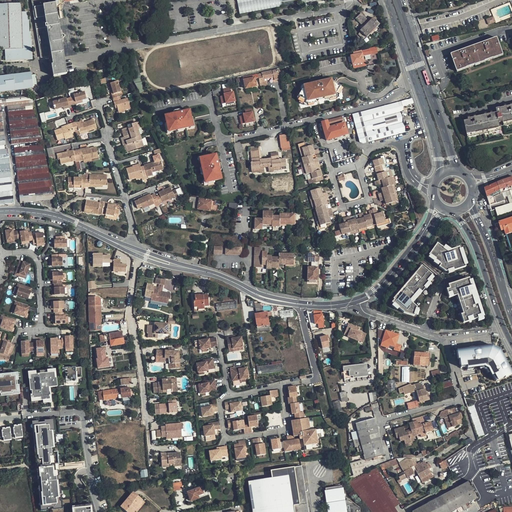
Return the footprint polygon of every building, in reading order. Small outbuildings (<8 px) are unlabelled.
[(11,59),(31,59),(31,47),(30,47),(29,38),(28,19),(27,19),(26,11),(21,11),(20,0),(0,0),(0,47),(4,48),(5,59),(11,59)] [(69,74),(55,0),(33,0),(44,56),(52,54),(54,65),(52,65),(54,76),(69,74)] [(236,0),(239,13),(283,6),(281,0),(236,0)] [(380,25),(374,19),(369,24),(368,22),(369,21),(362,14),(356,19),(364,26),(365,27),(361,32),(367,38),(380,25)] [(502,50),(496,36),(451,54),(456,68),(502,50)] [(353,64),(364,62),(362,55),(362,54),(358,54),(357,52),(354,53),(354,55),(351,56),(353,64)] [(263,75),(259,75),(260,77),(261,83),(267,82),(266,79),(275,77),(276,80),(282,78),(281,70),(263,74),(263,75)] [(247,88),(258,85),(256,78),(260,77),(259,75),(259,73),(259,72),(258,73),(255,73),(255,74),(244,77),(247,88)] [(32,76),(32,73),(0,76),(0,91),(34,87),(33,84),(37,84),(36,75),(32,76)] [(341,87),(331,81),(321,83),(322,85),(316,86),(316,85),(306,87),(299,97),(306,101),(307,104),(315,102),(314,100),(329,96),(330,98),(337,97),(337,94),(341,87)] [(113,99),(122,96),(117,82),(110,84),(111,88),(113,94),(111,95),(113,99)] [(343,88),(341,87),(337,94),(337,97),(330,98),(329,96),(314,100),(315,102),(307,104),(306,101),(299,97),(298,99),(300,100),(300,101),(305,105),(306,106),(307,106),(309,107),(314,106),(315,104),(317,104),(317,103),(319,103),(320,101),(325,100),(326,101),(328,101),(330,100),(332,101),(337,100),(338,99),(340,98),(339,96),(342,91),(342,90),(343,88)] [(68,106),(72,105),(76,104),(76,103),(83,101),(87,100),(85,93),(85,92),(74,95),(74,97),(70,98),(67,99),(66,98),(53,102),(54,108),(55,110),(59,109),(68,106)] [(234,92),(225,94),(226,95),(222,96),(223,104),(227,103),(236,101),(234,92)] [(42,141),(32,96),(4,99),(0,99),(0,145),(6,145),(2,107),(8,106),(13,144),(42,141)] [(113,99),(114,103),(115,106),(117,106),(117,108),(118,112),(124,110),(130,108),(127,99),(123,100),(122,96),(113,99)] [(389,136),(390,135),(406,131),(401,111),(404,111),(402,101),(354,114),(360,137),(361,141),(363,142),(389,136)] [(504,124),(511,122),(511,101),(500,104),(500,107),(501,111),(497,111),(496,109),(463,116),(467,136),(500,129),(500,125),(499,122),(503,121),(504,124)] [(175,114),(166,116),(168,123),(170,129),(172,129),(173,131),(179,130),(179,129),(186,127),(186,128),(192,127),(192,124),(194,124),(193,118),(191,110),(182,112),(175,114)] [(254,112),(245,114),(245,116),(241,116),(243,124),(247,123),(256,121),(254,112)] [(348,134),(345,123),(330,127),(330,126),(345,122),(343,116),(328,120),(322,122),(327,140),(348,134)] [(69,126),(54,131),(57,141),(64,139),(72,136),(71,133),(75,132),(78,131),(79,134),(86,132),(87,133),(97,130),(93,121),(82,124),(81,123),(76,124),(76,123),(72,124),(68,125),(69,126)] [(128,145),(130,152),(145,147),(142,136),(139,128),(141,128),(140,122),(133,124),(133,127),(129,128),(123,130),(125,137),(122,138),(123,143),(124,147),(126,146),(128,145)] [(280,134),(282,145),(291,144),(290,133),(280,134)] [(243,152),(241,143),(235,145),(237,153),(243,152)] [(306,143),(299,145),(303,158),(306,157),(303,148),(307,147),(306,143)] [(43,144),(15,147),(22,203),(55,199),(43,144)] [(317,154),(320,153),(319,149),(314,151),(313,145),(307,147),(303,148),(306,157),(303,158),(304,162),(305,166),(307,174),(311,173),(312,179),(315,178),(316,182),(324,180),(322,170),(320,166),(314,168),(314,165),(315,163),(320,162),(319,158),(318,158),(313,159),(312,158),(311,156),(317,154)] [(0,205),(16,203),(9,148),(0,148),(0,205)] [(77,150),(56,154),(57,159),(60,158),(61,164),(74,161),(75,163),(79,162),(83,161),(91,159),(98,158),(96,148),(89,149),(81,151),(80,149),(77,150)] [(259,149),(253,150),(254,161),(253,161),(253,162),(251,163),(252,170),(265,169),(265,166),(269,166),(270,168),(282,167),(281,160),(280,160),(280,158),(278,158),(278,155),(272,155),(272,156),(260,158),(259,149)] [(219,163),(217,154),(210,156),(204,158),(204,160),(202,161),(203,167),(204,167),(206,174),(205,174),(206,180),(209,180),(209,182),(216,181),(223,179),(221,170),(219,163)] [(161,161),(159,155),(153,156),(154,163),(145,165),(145,166),(141,167),(140,165),(133,167),(127,169),(131,180),(137,178),(144,176),(147,175),(148,176),(153,175),(152,172),(163,169),(161,161)] [(385,172),(383,169),(382,165),(386,164),(384,158),(382,159),(374,161),(377,171),(380,181),(376,182),(377,186),(381,185),(385,183),(386,188),(382,189),(384,193),(382,193),(380,194),(381,198),(382,202),(385,201),(386,200),(387,204),(391,203),(397,202),(396,199),(394,194),(392,186),(394,185),(392,180),(392,177),(390,178),(388,171),(385,172)] [(81,178),(68,178),(68,188),(73,188),(73,186),(81,186),(81,189),(85,189),(85,187),(89,187),(89,185),(102,185),(107,185),(107,175),(89,175),(89,173),(85,173),(85,175),(81,175),(81,178)] [(307,174),(310,184),(316,182),(315,178),(312,179),(311,173),(307,174)] [(485,188),(487,196),(490,205),(500,201),(499,194),(500,193),(499,190),(511,185),(511,177),(502,180),(485,188)] [(159,203),(163,202),(175,197),(175,198),(179,197),(176,189),(172,191),(171,187),(159,193),(160,194),(156,196),(155,194),(151,196),(150,194),(136,200),(139,209),(142,207),(143,209),(155,204),(156,207),(160,205),(159,203)] [(321,188),(312,191),(313,196),(314,200),(315,200),(317,208),(316,208),(317,212),(319,216),(321,225),(325,224),(331,222),(330,217),(335,216),(334,212),(333,208),(328,209),(326,208),(325,205),(328,205),(327,200),(330,199),(329,196),(328,192),(323,193),(321,188)] [(494,209),(497,217),(511,212),(511,190),(506,192),(509,204),(494,209)] [(200,198),(195,197),(192,197),(188,198),(190,202),(191,203),(195,201),(194,208),(199,209),(211,211),(218,211),(219,211),(220,206),(218,205),(216,205),(217,201),(213,200),(200,198)] [(107,203),(103,202),(98,201),(98,203),(85,200),(83,209),(91,211),(91,214),(96,215),(96,214),(99,214),(100,211),(101,211),(105,212),(104,215),(112,217),(113,214),(117,215),(118,210),(114,209),(114,206),(112,206),(106,205),(107,203)] [(238,211),(238,209),(238,203),(230,203),(229,210),(238,211)] [(340,224),(343,234),(352,232),(352,231),(360,229),(360,230),(368,227),(378,225),(386,223),(386,221),(384,213),(379,215),(378,209),(374,210),(374,211),(375,215),(371,216),(365,217),(364,213),(360,215),(362,220),(361,222),(358,223),(357,219),(353,220),(352,218),(352,217),(348,218),(344,219),(346,223),(340,224)] [(296,225),(296,214),(289,214),(281,214),(281,216),(274,216),(274,212),(264,211),(264,219),(256,219),(256,226),(256,230),(264,230),(264,225),(273,225),(273,227),(281,227),(281,224),(289,225),(296,225)] [(320,230),(327,228),(325,224),(321,225),(319,216),(316,217),(320,230)] [(511,217),(499,222),(502,230),(505,229),(505,232),(506,234),(511,232),(511,230),(511,229),(511,217)] [(18,240),(17,232),(14,233),(13,231),(6,232),(7,242),(11,241),(11,243),(15,243),(15,240),(18,240)] [(26,242),(26,244),(30,244),(30,241),(33,241),(32,237),(32,233),(29,234),(28,232),(21,233),(21,240),(22,243),(26,242)] [(33,241),(34,245),(37,245),(37,247),(41,246),(41,244),(45,244),(43,234),(36,234),(36,237),(32,237),(33,241)] [(350,247),(331,251),(324,252),(323,297),(339,296),(353,293),(367,286),(376,277),(386,264),(401,248),(398,246),(391,236),(385,237),(367,242),(350,247)] [(55,248),(67,248),(67,241),(65,241),(65,237),(56,237),(56,241),(55,241),(55,248)] [(437,243),(429,255),(428,257),(434,261),(433,262),(438,265),(439,263),(440,264),(439,267),(445,271),(447,271),(448,273),(454,271),(453,270),(465,266),(464,265),(467,264),(462,248),(459,249),(459,247),(451,250),(445,246),(443,248),(437,243)] [(295,264),(295,254),(280,253),(280,257),(273,257),(273,255),(268,256),(268,252),(263,252),(263,248),(256,248),(255,267),(263,267),(263,265),(268,265),(267,269),(273,269),(273,267),(280,268),(280,264),(295,264)] [(317,280),(318,262),(314,261),(314,257),(312,254),(312,251),(310,251),(310,253),(308,253),(308,261),(311,262),(311,266),(307,266),(307,280),(317,280)] [(53,263),(53,266),(63,266),(62,258),(60,258),(60,255),(52,255),(52,258),(50,258),(50,263),(53,263)] [(102,255),(93,255),(93,268),(109,268),(109,257),(102,257),(102,255)] [(21,261),(16,275),(19,277),(20,274),(27,277),(31,265),(28,264),(27,265),(24,264),(24,263),(21,261)] [(112,272),(125,272),(125,265),(119,265),(119,261),(112,261),(112,272)] [(394,299),(392,302),(393,303),(392,305),(397,310),(398,308),(404,312),(414,316),(414,314),(416,315),(418,309),(416,308),(416,307),(414,300),(425,288),(426,289),(430,283),(429,282),(434,277),(421,265),(393,299),(394,299)] [(55,284),(61,284),(61,280),(63,280),(63,279),(63,273),(63,272),(53,273),(53,276),(51,277),(51,281),(53,281),(53,284),(55,284)] [(461,314),(464,322),(482,316),(472,286),(474,285),(472,279),(469,280),(468,278),(448,284),(450,288),(446,289),(449,297),(457,295),(463,314),(461,314)] [(19,289),(17,295),(29,299),(30,296),(28,295),(30,292),(31,293),(32,289),(18,284),(17,288),(19,289)] [(63,287),(63,284),(61,284),(55,284),(55,288),(53,288),(53,291),(55,291),(55,295),(65,295),(65,294),(65,288),(65,287),(63,287)] [(158,286),(152,285),(150,297),(159,298),(158,301),(163,301),(167,302),(168,298),(169,292),(161,290),(157,289),(158,286)] [(193,302),(194,307),(197,307),(197,310),(204,309),(204,307),(209,306),(207,295),(200,295),(200,294),(194,295),(195,302),(193,302)] [(102,299),(99,299),(98,297),(95,297),(88,297),(88,305),(99,305),(102,305),(102,299)] [(236,301),(216,303),(217,310),(237,308),(236,301)] [(17,307),(15,314),(27,318),(28,314),(26,314),(28,310),(29,311),(30,307),(16,302),(15,306),(17,307)] [(55,313),(62,313),(62,309),(64,309),(64,302),(54,302),(54,306),(52,306),(52,310),(54,310),(54,313),(55,313)] [(99,305),(88,305),(88,314),(100,313),(99,305)] [(312,310),(313,316),(314,324),(316,324),(322,323),(322,322),(321,314),(321,310),(312,310)] [(267,312),(255,314),(256,320),(257,323),(257,327),(269,324),(267,312)] [(62,313),(55,313),(56,317),(54,317),(54,321),(56,321),(56,324),(66,324),(66,317),(64,317),(64,313),(62,313)] [(88,314),(89,323),(100,322),(100,313),(88,314)] [(3,321),(1,328),(12,332),(14,329),(12,328),(14,325),(15,325),(16,322),(2,316),(1,321),(3,321)] [(151,324),(143,324),(143,332),(145,332),(145,336),(154,336),(154,332),(164,331),(164,321),(153,321),(153,324),(151,324)] [(100,322),(89,323),(89,331),(91,338),(101,336),(100,331),(101,331),(100,322)] [(358,327),(347,323),(344,330),(348,332),(347,336),(357,340),(358,339),(362,341),(366,333),(361,331),(360,332),(357,331),(357,330),(358,327)] [(398,335),(385,330),(378,328),(378,329),(378,331),(384,333),(382,340),(380,345),(383,346),(384,343),(394,346),(393,349),(398,351),(400,345),(395,344),(398,335)] [(121,331),(108,334),(104,335),(105,342),(109,341),(122,338),(121,331)] [(321,336),(322,352),(330,351),(328,335),(321,336)] [(62,341),(63,348),(67,348),(67,349),(74,349),(73,338),(71,338),(71,337),(66,337),(66,339),(62,339),(62,341)] [(123,344),(122,338),(109,341),(105,342),(105,347),(110,346),(123,344)] [(200,346),(200,349),(202,349),(208,348),(210,347),(217,346),(215,338),(199,340),(200,346)] [(231,339),(227,340),(229,354),(233,354),(232,351),(238,350),(242,350),(241,340),(236,340),(231,341),(231,339)] [(63,348),(62,341),(59,341),(59,340),(54,340),(54,341),(52,341),(52,352),(59,352),(59,350),(63,349),(63,348)] [(8,356),(7,358),(11,359),(16,345),(12,344),(11,345),(8,344),(8,343),(5,341),(1,353),(8,356)] [(34,352),(33,344),(30,344),(30,342),(25,343),(25,344),(23,344),(23,355),(30,355),(30,353),(34,352)] [(33,344),(34,352),(37,352),(37,354),(45,354),(44,343),(42,343),(42,342),(37,342),(37,344),(33,344)] [(472,369),(472,367),(479,366),(480,368),(483,368),(486,370),(488,373),(490,371),(492,375),(495,381),(498,380),(504,376),(505,377),(511,373),(499,349),(492,345),(456,350),(457,359),(459,358),(460,365),(461,368),(467,367),(467,370),(472,369)] [(104,348),(96,349),(97,359),(96,359),(97,368),(109,366),(108,357),(105,357),(104,348)] [(166,359),(167,370),(178,369),(176,351),(172,351),(165,351),(154,351),(153,358),(163,359),(166,359)] [(413,365),(425,366),(425,364),(430,365),(431,353),(429,353),(414,352),(413,365)] [(399,361),(407,361),(407,357),(403,356),(402,360),(396,360),(396,365),(399,365),(399,361)] [(204,362),(197,364),(198,372),(203,371),(208,370),(208,369),(214,368),(213,358),(206,359),(207,362),(204,362)] [(257,375),(284,371),(283,363),(256,367),(257,375)] [(341,372),(342,378),(367,375),(366,363),(343,366),(343,372),(341,372)] [(60,377),(57,378),(58,387),(65,386),(65,384),(64,381),(66,381),(66,382),(77,381),(77,377),(79,377),(82,376),(81,367),(76,367),(65,368),(66,371),(63,371),(63,369),(64,369),(64,366),(59,367),(60,377)] [(230,368),(232,381),(240,379),(245,379),(248,378),(247,368),(241,369),(238,369),(238,367),(230,368)] [(29,380),(31,380),(30,376),(55,373),(55,378),(57,378),(56,369),(29,372),(29,380)] [(431,372),(432,378),(441,376),(439,370),(431,372)] [(18,373),(0,374),(0,377),(3,377),(3,376),(11,375),(11,377),(16,376),(17,382),(19,382),(18,373)] [(49,392),(49,388),(50,388),(58,387),(57,378),(55,378),(55,373),(30,376),(31,380),(29,380),(31,391),(32,391),(33,398),(41,397),(41,400),(43,400),(50,399),(50,396),(51,396),(50,392),(49,392)] [(0,394),(3,394),(3,395),(13,394),(13,393),(18,392),(17,386),(18,386),(17,382),(16,376),(11,377),(11,375),(3,376),(3,377),(0,377),(0,394)] [(206,383),(199,384),(200,393),(205,392),(210,391),(210,390),(216,389),(215,379),(208,380),(209,383),(206,383)] [(450,379),(442,382),(443,387),(437,389),(440,400),(455,395),(450,379)] [(151,384),(152,393),(156,393),(157,393),(176,392),(175,384),(170,384),(169,380),(164,380),(164,382),(160,382),(156,383),(151,384)] [(410,384),(403,386),(404,390),(399,391),(401,396),(405,394),(405,393),(412,391),(410,384)] [(13,393),(13,394),(3,395),(3,397),(20,395),(19,386),(18,386),(17,386),(18,392),(13,393)] [(295,386),(287,387),(289,397),(287,398),(288,404),(290,403),(295,402),(294,397),(297,396),(295,386)] [(421,386),(415,388),(418,399),(419,401),(429,398),(427,393),(426,394),(424,388),(422,388),(421,386)] [(120,394),(120,398),(121,398),(129,397),(130,397),(130,396),(129,392),(129,387),(119,388),(120,394)] [(50,388),(49,388),(49,392),(50,392),(51,396),(50,396),(50,399),(43,400),(43,404),(52,403),(50,388)] [(103,400),(117,399),(117,395),(116,392),(114,392),(114,389),(102,391),(103,400)] [(260,400),(261,407),(272,405),(271,402),(276,401),(275,397),(278,396),(276,389),(269,391),(269,395),(259,396),(260,400)] [(41,400),(41,397),(33,398),(32,391),(31,391),(32,402),(41,401),(41,400)] [(418,399),(406,403),(407,409),(420,405),(419,401),(418,399)] [(332,402),(335,413),(342,411),(339,400),(332,402)] [(231,401),(224,402),(226,409),(230,408),(231,412),(242,410),(240,401),(232,403),(231,401)] [(295,419),(303,418),(302,412),(299,412),(297,402),(295,402),(290,403),(291,414),(294,413),(295,419)] [(153,407),(153,415),(175,413),(175,403),(166,404),(157,405),(157,406),(153,407)] [(209,406),(201,407),(202,416),(213,414),(212,413),(212,412),(214,411),(218,411),(217,403),(209,405),(209,406)] [(360,411),(362,415),(373,411),(371,406),(367,407),(368,408),(360,411)] [(461,419),(459,413),(449,416),(450,422),(452,427),(458,425),(457,420),(461,419)] [(247,426),(248,432),(252,432),(251,428),(258,426),(256,416),(247,417),(249,425),(247,426)] [(300,449),(300,451),(320,447),(319,439),(318,435),(317,428),(308,430),(305,430),(303,418),(295,419),(290,420),(293,434),(297,434),(298,438),(300,449)] [(374,419),(356,424),(358,429),(360,437),(361,442),(366,460),(384,454),(386,454),(376,418),(374,419)] [(234,419),(227,420),(228,427),(233,426),(234,430),(243,428),(245,428),(245,426),(243,419),(234,421),(234,419)] [(425,432),(432,430),(430,423),(424,425),(422,419),(413,422),(408,423),(410,431),(405,432),(403,427),(394,430),(396,438),(399,437),(400,441),(403,440),(404,444),(410,442),(409,437),(412,436),(416,435),(420,433),(421,437),(425,436),(425,434),(426,433),(425,432)] [(54,420),(32,423),(36,463),(39,463),(37,441),(36,442),(34,430),(36,429),(35,425),(39,424),(45,423),(45,424),(51,423),(52,428),(53,428),(54,435),(52,435),(53,444),(55,444),(55,450),(54,450),(55,461),(56,461),(57,465),(53,465),(54,471),(56,471),(56,477),(58,476),(59,485),(58,485),(58,494),(60,494),(60,502),(59,502),(60,507),(54,507),(54,508),(48,509),(48,508),(44,508),(43,502),(42,502),(41,492),(42,492),(41,480),(40,480),(39,470),(37,470),(41,511),(63,509),(59,471),(60,471),(59,464),(58,453),(57,453),(54,420)] [(201,426),(203,436),(204,435),(209,434),(217,433),(216,429),(220,428),(219,421),(208,423),(208,425),(201,426)] [(39,424),(35,425),(36,429),(34,430),(36,442),(37,441),(39,463),(40,470),(39,470),(40,480),(41,480),(42,492),(41,492),(42,502),(43,502),(44,508),(48,508),(48,509),(54,508),(54,507),(60,507),(59,502),(60,502),(60,494),(58,494),(58,485),(59,485),(58,476),(56,477),(56,471),(54,471),(53,465),(57,465),(56,461),(55,461),(54,450),(55,450),(55,444),(53,444),(52,435),(54,435),(53,428),(52,428),(51,423),(45,424),(45,423),(39,424)] [(155,431),(155,438),(164,437),(176,436),(176,438),(180,438),(179,430),(181,430),(181,424),(166,425),(167,427),(164,427),(159,428),(160,431),(155,431)] [(23,438),(22,425),(18,426),(14,426),(15,428),(14,428),(13,428),(10,429),(11,436),(15,435),(16,435),(16,438),(23,438)] [(11,440),(11,436),(10,429),(10,428),(6,428),(6,429),(5,429),(3,429),(3,431),(2,431),(0,431),(0,438),(3,438),(4,438),(5,441),(11,440)] [(452,438),(460,433),(458,430),(450,435),(451,436),(445,440),(446,443),(452,438)] [(292,450),(300,449),(298,438),(294,439),(293,434),(290,435),(292,450)] [(283,448),(284,451),(292,450),(290,435),(286,436),(286,440),(282,441),(283,448)] [(260,442),(259,437),(252,438),(253,446),(255,445),(256,455),(265,453),(263,442),(262,443),(260,443),(260,442)] [(283,448),(282,441),(279,441),(279,438),(270,439),(272,449),(283,448)] [(234,444),(236,458),(246,456),(245,451),(247,450),(245,439),(238,440),(239,443),(234,444)] [(227,455),(225,445),(215,447),(215,449),(207,450),(209,460),(214,459),(220,458),(220,456),(227,455)] [(160,457),(161,466),(167,465),(167,467),(180,466),(179,453),(166,454),(166,456),(160,457)] [(362,459),(350,465),(355,476),(367,470),(362,459)] [(379,466),(382,470),(398,464),(396,459),(395,459),(393,459),(379,466)] [(410,467),(406,459),(396,459),(398,464),(402,471),(403,471),(409,467),(410,467)] [(413,468),(420,479),(430,473),(423,461),(417,465),(413,459),(406,459),(410,467),(411,469),(413,468)] [(439,463),(442,469),(448,466),(445,460),(439,463)] [(271,477),(247,481),(251,511),(303,511),(298,473),(293,474),(292,466),(273,469),(274,477),(271,477)] [(396,511),(394,508),(399,504),(377,466),(350,478),(350,479),(347,480),(352,486),(358,494),(372,511),(396,511)] [(146,469),(139,470),(140,478),(147,477),(146,469)] [(406,479),(405,475),(403,471),(402,471),(402,472),(403,474),(399,476),(398,477),(401,482),(406,479)] [(171,483),(173,491),(185,489),(184,481),(171,483)] [(411,511),(451,511),(478,498),(469,481),(411,511)] [(345,496),(341,497),(341,494),(339,482),(323,485),(327,511),(358,511),(358,504),(345,496)] [(189,501),(197,498),(203,496),(201,493),(206,492),(204,486),(199,487),(186,492),(189,501)] [(120,506),(126,511),(132,511),(135,510),(137,507),(136,506),(142,499),(133,492),(120,506)] [(137,507),(135,510),(136,511),(145,502),(142,499),(136,506),(137,507)]
